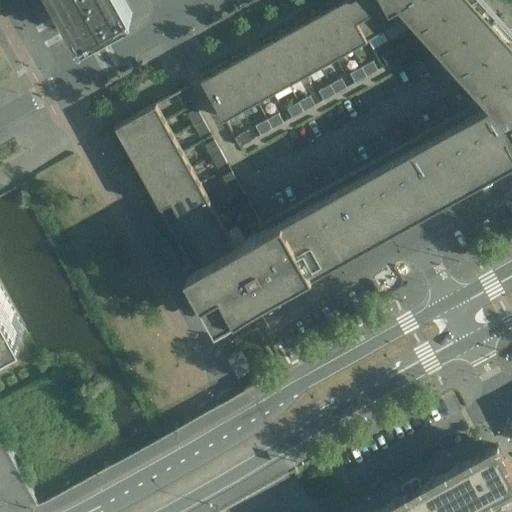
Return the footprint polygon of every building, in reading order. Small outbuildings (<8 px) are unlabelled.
[(129,13),(121,0),(68,0),(88,36),(129,13)] [(226,322),(511,163),(511,37),(478,0),(386,0),(398,21),(404,18),(435,53),(479,102),(287,209),(277,214),(280,220),(270,226),(264,229),(235,245),(236,245),(195,268),(196,269),(197,269),(204,283),(198,287),(210,309),(217,306),(220,311),(220,312),(226,322)] [(345,0),(341,0),(339,1),(338,0),(334,0),(326,5),(328,8),(329,7),(351,47),(367,39),(345,0)] [(365,0),(345,0),(367,39),(382,30),(365,0)] [(398,21),(386,0),(365,0),(382,30),(398,21)] [(329,7),(328,8),(324,10),(322,7),(310,13),(312,16),(313,16),(335,56),(351,47),(329,7)] [(313,16),(312,16),(308,19),(306,16),(294,22),(296,25),(297,25),(320,65),(335,56),(313,16)] [(297,25),(296,25),(292,27),(290,24),(279,31),(280,34),(281,33),(304,74),(320,65),(297,25)] [(281,33),(280,34),(276,36),(275,33),(263,39),(265,43),(266,42),(288,82),(304,74),(281,33)] [(266,42),(265,43),(261,45),(259,42),(247,48),(249,51),(250,51),(272,91),(288,82),(266,42)] [(398,58),(408,53),(402,44),(393,49),(398,58)] [(389,64),(398,58),(393,49),(384,54),(389,64)] [(250,51),(249,51),(245,54),(243,50),(231,57),(233,60),(234,59),(257,100),(272,91),(250,51)] [(234,59),(233,60),(229,62),(227,59),(216,66),(217,69),(218,68),(241,108),(257,100),(234,59)] [(362,67),(367,76),(376,71),(371,62),(362,67)] [(367,76),(362,67),(352,72),(358,81),(367,76)] [(218,68),(217,69),(213,71),(212,68),(200,74),(203,80),(224,118),(241,108),(218,68)] [(335,93),(345,88),(339,79),(330,84),(335,93)] [(326,99),(335,93),(330,84),(321,89),(326,99)] [(191,97),(185,87),(176,92),(182,102),(191,97)] [(304,111),(313,106),(308,96),(299,102),(304,111)] [(295,116),(304,111),(299,102),(289,107),(295,116)] [(158,105),(157,103),(113,127),(120,138),(123,137),(125,141),(126,142),(166,119),(158,105)] [(203,119),(198,110),(189,115),(194,124),(203,119)] [(272,128),(282,123),(277,114),(267,119),(272,128)] [(175,135),(166,119),(126,142),(125,141),(122,142),(128,154),(131,152),(134,156),(134,158),(175,135)] [(208,129),(203,119),(194,124),(199,134),(208,129)] [(263,133),(272,128),(267,119),(258,124),(263,133)] [(240,146),(250,141),(245,131),(235,137),(240,146)] [(183,151),(175,135),(134,158),(134,156),(130,158),(137,170),(140,168),(142,172),(143,173),(183,151)] [(206,147),(211,156),(221,151),(215,142),(206,147)] [(192,167),(183,151),(143,173),(142,172),(139,174),(146,186),(149,184),(151,188),(152,189),(192,167)] [(221,151),(211,156),(216,165),(226,160),(221,151)] [(201,182),(192,167),(152,189),(151,188),(148,190),(154,201),(158,200),(160,204),(160,205),(201,182)] [(238,182),(233,173),(224,178),(229,187),(238,182)] [(209,198),(201,182),(160,205),(160,204),(157,205),(163,217),(166,215),(169,219),(169,221),(209,198)] [(243,192),(238,182),(229,187),(234,197),(243,192)] [(218,214),(209,198),(169,221),(169,219),(165,221),(172,233),(175,231),(177,235),(178,236),(218,214)] [(246,219),(256,214),(250,205),(241,210),(246,219)] [(187,252),(227,230),(218,214),(178,236),(177,235),(174,237),(181,249),(184,247),(186,251),(187,252)] [(256,214),(246,219),(251,228),(261,223),(256,214)] [(235,245),(227,230),(187,252),(186,251),(183,253),(189,264),(193,263),(195,268),(236,245),(235,245)] [(0,341),(25,328),(0,282),(0,341)] [(244,367),(239,359),(231,364),(235,372),(236,372),(244,368),(244,367)] [(466,511),(511,487),(511,469),(498,443),(422,486),(420,484),(421,480),(416,476),(411,479),(407,482),(401,484),(402,491),(405,492),(406,494),(373,511),(466,511)]
